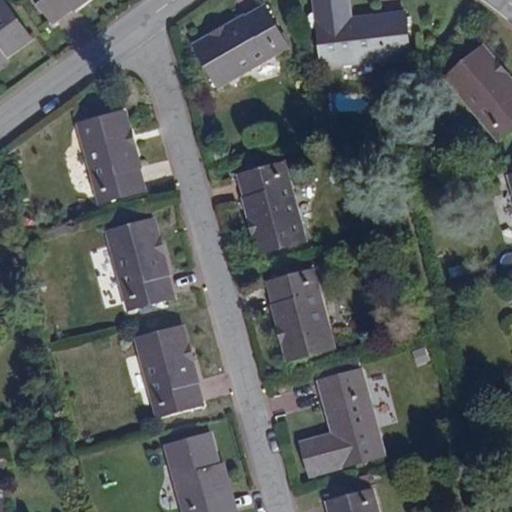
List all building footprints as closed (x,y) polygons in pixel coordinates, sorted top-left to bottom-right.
[(34,0),(51,23),(82,0),(34,0)] [(312,0),(315,16),(316,30),(321,69),(409,57),(403,12),(350,18),(347,0),(312,0)] [(0,6),(0,61),(1,63),(30,42),(2,5),(0,6)] [(264,8),(194,49),(217,87),(286,46),(264,8)] [(311,31),(316,30),(315,16),(310,17),(308,19),(309,29),(310,29),(311,31)] [(446,77),(497,139),(511,126),(511,86),(480,48),(446,77)] [(78,126),(98,204),(144,192),(124,113),(78,126)] [(239,176),(260,253),(302,241),(283,165),(277,166),(275,160),(245,168),(246,173),(239,176)] [(0,178),(0,192),(5,199),(18,190),(6,174),(0,178)] [(107,234),(127,310),(172,298),(152,222),(107,234)] [(268,283),(289,360),(331,348),(311,272),(268,283)] [(135,341),(156,416),(201,406),(180,329),(135,341)] [(317,383),(330,433),(301,441),(310,475),(385,454),(362,371),(317,383)] [(182,511),(223,511),(213,471),(219,470),(210,433),(165,447),(182,511)] [(213,471),(223,511),(229,511),(232,511),(221,469),(219,470),(213,471)] [(328,503),(330,511),(375,511),(370,492),(328,503)]
